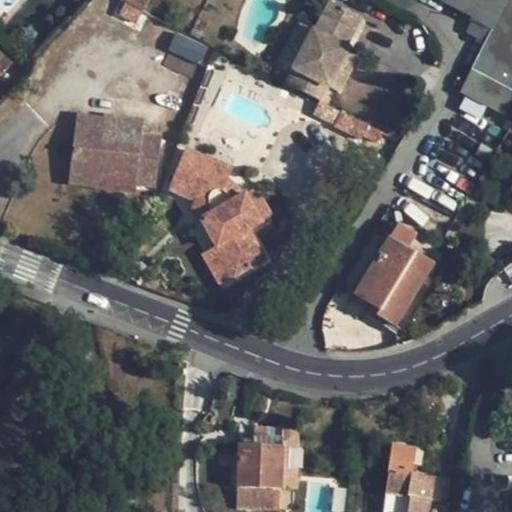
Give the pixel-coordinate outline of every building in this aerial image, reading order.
[(151,0),(129,0),(124,11),(142,20),(151,0)] [(331,85),(352,46),(350,44),(366,14),(336,0),(335,0),(320,29),(317,27),(296,67),(299,69),(291,83),(320,98),(328,83),(331,85)] [(481,69),(511,85),(511,0),(439,0),(494,28),(476,67),(481,69)] [(284,61),(296,67),(317,27),(306,22),(284,61)] [(195,24),(191,32),(200,37),(204,29),(195,24)] [(363,52),(352,46),(331,85),(340,90),(363,52)] [(0,52),(0,77),(13,64),(0,52)] [(504,111),(511,96),(511,85),(481,69),(468,92),(504,111)] [(362,131),(366,122),(341,109),(333,122),(360,135),(362,131)] [(78,118),(78,125),(122,130),(124,134),(141,135),(142,122),(103,118),(102,120),(78,118)] [(381,130),(366,122),(362,131),(376,139),(381,130)] [(99,168),(97,185),(137,190),(138,180),(138,172),(157,174),(161,138),(141,135),(124,134),(122,130),(78,125),(75,165),(99,168)] [(188,144),(183,156),(228,176),(233,164),(188,144)] [(210,213),(207,215),(203,218),(204,230),(214,247),(231,277),(264,260),(246,229),(260,222),(245,195),(228,176),(183,156),(173,178),(200,190),(196,196),(198,197),(208,201),(213,206),(210,213)] [(73,182),(97,185),(99,168),(75,165),(73,182)] [(156,182),(157,174),(138,172),(138,180),(156,182)] [(170,185),(196,196),(200,190),(173,178),(170,185)] [(256,188),(245,195),(260,222),(271,216),(256,188)] [(199,205),(207,215),(210,213),(213,206),(208,201),(198,197),(199,205)] [(396,229),(389,240),(406,251),(412,239),(396,229)] [(418,250),(412,239),(406,251),(414,256),(418,250)] [(432,266),(414,256),(406,251),(389,240),(356,294),(380,310),(377,316),(394,326),(432,266)] [(219,283),(231,277),(214,247),(202,253),(219,283)] [(179,355),(165,352),(164,361),(177,364),(179,355)] [(283,449),(299,449),(299,442),(295,435),(290,431),(283,429),(254,427),(253,438),(283,439),(283,449)] [(283,489),(283,449),(283,439),(253,438),(246,437),(245,445),(238,445),(237,507),(281,508),(283,489)] [(414,450),(394,446),(384,511),(427,511),(429,499),(446,502),(450,482),(411,475),(414,450)] [(298,490),(299,449),(283,449),(283,489),(298,490)]
